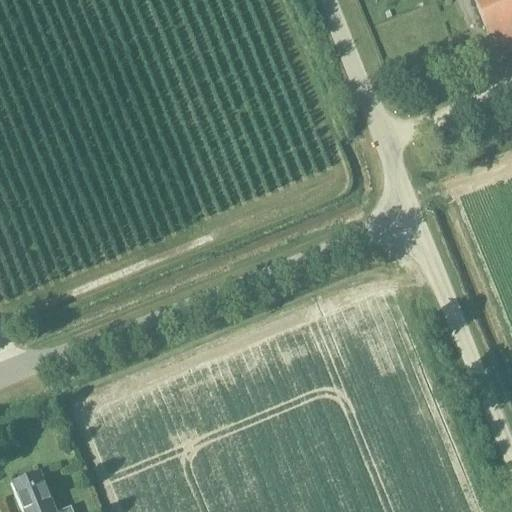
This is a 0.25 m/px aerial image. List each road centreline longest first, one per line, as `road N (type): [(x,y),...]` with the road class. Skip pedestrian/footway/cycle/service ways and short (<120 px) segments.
road 1 (unclassified): [(0,383),(412,217)]
road 2 (unclassified): [(412,217),(511,465)]
road 3 (unclassified): [(412,217),(324,0)]
